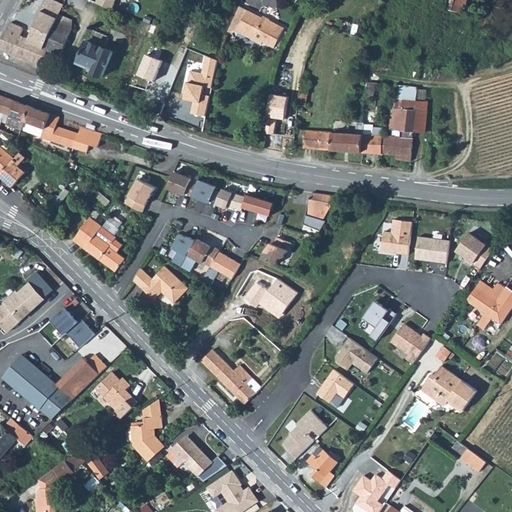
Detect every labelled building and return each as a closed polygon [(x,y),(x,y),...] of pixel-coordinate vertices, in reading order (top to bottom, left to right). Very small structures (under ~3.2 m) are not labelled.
[(0,43),(0,48),(43,66),(48,51),(43,49),(59,14),(64,4),(54,0),(46,0),(27,41),(21,38),(25,30),(23,27),(20,25),(11,21),(0,43)] [(97,0),(97,2),(112,9),(115,0),(97,0)] [(449,0),(448,10),(465,13),(466,0),(449,0)] [(244,11),(234,33),(260,45),(261,43),(273,49),(283,29),(266,20),(265,22),(244,11)] [(59,14),(43,49),(48,51),(60,56),(73,28),(72,20),(59,14)] [(352,26),(349,34),(363,39),(366,31),(352,26)] [(87,40),(77,63),(88,67),(87,70),(102,77),(113,51),(87,40)] [(144,55),(136,76),(153,82),(162,61),(144,55)] [(189,114),(204,116),(209,95),(201,94),(203,88),(210,89),(217,60),(204,56),(200,72),(189,72),(187,84),(185,83),(182,100),(192,102),(189,114)] [(302,79),(299,91),(306,92),(309,80),(302,79)] [(367,86),(366,98),(373,99),(373,93),(374,93),(375,83),(367,82),(367,86)] [(383,136),(381,154),(401,155),(401,158),(410,161),(413,131),(416,100),(418,88),(397,86),(394,108),(391,108),(389,129),(393,129),(393,136),(383,136)] [(299,91),(297,101),(304,102),(306,92),(299,91)] [(0,125),(1,122),(22,129),(30,107),(0,94),(0,125)] [(282,120),(286,97),(268,95),(263,134),(273,135),(275,119),(282,120)] [(416,100),(413,131),(424,132),(427,101),(416,100)] [(60,117),(30,107),(22,129),(41,136),(41,137),(87,151),(89,145),(97,147),(102,133),(80,126),(78,133),(56,127),(60,117)] [(305,130),(304,147),(362,152),(365,124),(365,122),(357,121),(356,134),(305,130)] [(365,124),(362,152),(381,154),(383,136),(383,127),(373,127),(373,125),(365,124)] [(0,175),(2,177),(12,186),(25,172),(18,166),(21,162),(25,158),(20,153),(14,159),(0,146),(0,175)] [(29,168),(21,162),(18,166),(25,172),(29,168)] [(79,166),(46,214),(51,217),(83,168),(79,166)] [(190,179),(174,172),(167,188),(183,195),(184,193),(191,196),(196,185),(189,182),(190,179)] [(138,179),(125,203),(142,213),(155,189),(138,179)] [(198,180),(196,185),(191,196),(208,203),(209,201),(216,204),(220,193),(213,190),(215,187),(198,180)] [(222,189),(220,193),(216,204),(215,206),(225,210),(227,206),(241,211),(242,207),(245,197),(232,193),(222,189)] [(337,196),(311,193),(307,212),(309,215),(324,219),(337,196)] [(246,195),(245,197),(242,207),(270,216),(273,203),(246,195)] [(73,239),(115,271),(125,258),(117,252),(122,244),(115,239),(116,237),(89,218),(73,239)] [(412,220),(393,218),(391,231),(383,230),(381,250),(408,254),(412,220)] [(494,251),(469,232),(456,250),(467,257),(466,259),(480,270),(494,251)] [(187,239),(180,235),(173,248),(178,251),(172,262),(180,267),(195,241),(188,237),(187,239)] [(450,239),(418,235),(415,258),(447,262),(450,239)] [(291,244),(276,238),(274,245),(270,244),(264,252),(261,259),(276,265),(279,258),(282,259),(288,251),(291,244)] [(195,241),(180,267),(189,272),(196,261),(202,264),(202,263),(209,267),(218,252),(219,250),(211,246),(210,247),(197,239),(195,241)] [(240,264),(218,252),(209,267),(202,280),(211,285),(219,271),(232,279),(240,264)] [(145,268),(135,278),(155,298),(157,295),(162,290),(176,303),(190,289),(168,267),(155,279),(145,268)] [(39,270),(29,278),(31,281),(47,297),(55,288),(39,270)] [(496,283),(492,289),(480,280),(466,301),(475,307),(467,318),(475,324),(483,312),(500,324),(511,307),(511,290),(506,286),(505,289),(496,283)] [(4,304),(0,307),(0,321),(9,332),(47,297),(31,281),(18,293),(16,291),(4,303),(4,304)] [(256,283),(244,298),(257,307),(269,292),(256,283)] [(388,308),(375,299),(363,316),(376,326),(371,334),(378,339),(396,312),(389,307),(388,308)] [(64,308),(50,320),(63,335),(66,333),(80,348),(95,334),(81,319),(77,323),(64,308)] [(422,335),(404,322),(391,341),(408,353),(405,357),(413,363),(431,337),(424,332),(422,335)] [(347,335),(342,341),(345,343),(336,356),(337,361),(348,369),(353,362),(367,373),(378,357),(347,335)] [(436,356),(444,362),(451,352),(443,346),(436,356)] [(200,361),(244,403),(261,387),(240,365),(234,370),(212,350),(200,361)] [(22,354),(3,376),(15,387),(40,409),(53,420),(74,399),(58,384),(22,354)] [(95,355),(87,363),(99,375),(107,367),(95,355)] [(83,359),(58,384),(74,399),(89,385),(99,375),(87,363),(83,359)] [(431,373),(421,388),(445,405),(448,400),(463,410),(477,390),(441,365),(434,375),(431,373)] [(354,383),(334,368),(317,392),(330,401),(337,392),(344,397),(354,383)] [(138,404),(126,390),(130,386),(123,378),(120,381),(112,373),(97,387),(117,409),(116,411),(123,418),(138,404)] [(159,399),(131,417),(132,426),(144,425),(144,418),(160,417),(159,399)] [(284,444),(297,459),(327,429),(312,411),(297,426),(298,427),(290,434),(292,437),(284,444)] [(144,425),(132,426),(133,444),(148,461),(159,452),(164,447),(156,439),(153,440),(152,437),(154,437),(153,429),(161,428),(160,417),(144,418),(144,425)] [(33,435),(12,418),(5,427),(0,423),(0,459),(17,439),(25,445),(33,435)] [(187,437),(167,456),(178,466),(184,461),(204,481),(225,465),(218,457),(214,464),(187,437)] [(479,456),(457,440),(452,447),(462,455),(460,458),(471,466),(479,456)] [(42,444),(38,448),(51,460),(55,455),(42,444)] [(319,446),(307,460),(325,476),(337,463),(319,446)] [(58,488),(56,488),(64,481),(68,483),(76,476),(73,472),(82,466),(72,456),(39,480),(40,489),(37,492),(38,498),(36,499),(37,511),(57,511),(56,505),(59,505),(58,488)] [(479,456),(471,466),(479,472),(486,462),(479,456)] [(97,457),(88,464),(100,479),(109,472),(97,457)] [(82,466),(73,472),(76,476),(86,469),(82,466)] [(216,511),(244,511),(259,501),(250,487),(245,490),(238,482),(240,481),(233,470),(208,488),(215,498),(222,493),(228,502),(216,510),(216,511)] [(123,504),(118,499),(115,503),(119,507),(123,504)]
